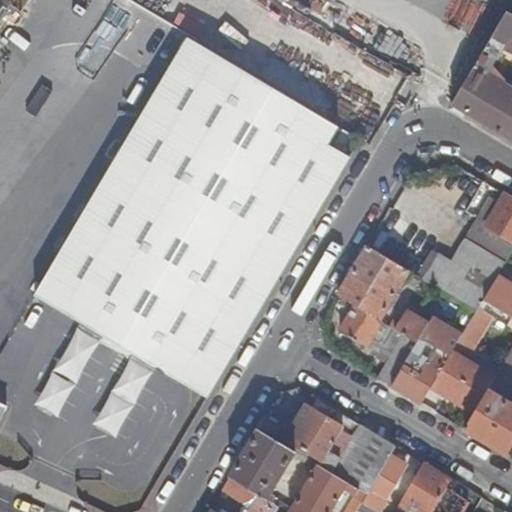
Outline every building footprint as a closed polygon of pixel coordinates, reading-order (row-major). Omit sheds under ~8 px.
[(0,0),(0,20),(14,0),(0,0)] [(125,0),(191,39),(323,118),(365,50),(281,0),(125,0)] [(511,15),(506,12),(451,105),(511,141),(511,15)] [(37,297),(209,399),(363,142),(323,118),(191,39),(37,297)] [(484,225),(511,241),(511,200),(503,195),(495,208),(490,205),(480,221),(485,224),(484,225)] [(511,249),(511,241),(484,225),(475,220),(464,238),(504,262),(511,249)] [(504,262),(464,238),(451,261),(436,252),(420,279),(424,281),(435,288),(475,312),(477,309),(482,301),(497,275),(504,262)] [(378,321),(406,271),(366,247),(337,296),(353,306),(378,321)] [(511,284),(497,275),(482,301),(511,318),(511,317),(511,284)] [(431,295),(435,288),(424,281),(419,289),(431,295)] [(388,357),(376,378),(391,386),(416,343),(393,330),(378,321),(353,306),(338,332),(363,346),(361,349),(374,356),(378,351),(388,357)] [(398,319),(393,330),(416,343),(418,340),(426,325),(396,307),(391,315),(398,319)] [(416,343),(391,386),(420,404),(433,382),(448,357),(418,340),(416,343)] [(511,370),(511,347),(502,365),(511,370)] [(493,379),(450,354),(448,357),(433,382),(462,399),(459,404),(474,413),(486,391),(493,379)] [(511,406),(486,391),(474,413),(463,430),(506,455),(511,445),(511,406)] [(340,431),(350,438),(357,425),(316,401),(304,422),(297,418),(292,428),(298,431),(294,439),(289,436),(291,434),(265,418),(258,430),(295,452),(317,465),(330,473),(338,458),(327,451),(340,431)] [(357,425),(350,438),(338,458),(330,473),(347,483),(358,490),(366,495),(370,489),(387,459),(394,447),(357,425)] [(271,493),(295,452),(258,430),(230,478),(258,495),(261,497),(271,503),(275,496),(271,493)] [(327,451),(338,458),(350,438),(340,431),(327,451)] [(409,472),(387,459),(370,489),(392,502),(409,472)] [(431,511),(445,488),(450,481),(423,464),(401,502),(395,511),(431,511)] [(317,465),(288,511),(329,511),(347,483),(330,473),(317,465)] [(255,500),(258,495),(230,478),(222,491),(244,504),(255,500)] [(461,511),(467,502),(445,488),(431,511),(461,511)] [(358,490),(344,511),(356,511),(366,495),(358,490)] [(276,511),(279,508),(271,503),(261,497),(250,511),(216,511),(211,509),(209,511),(276,511)]
